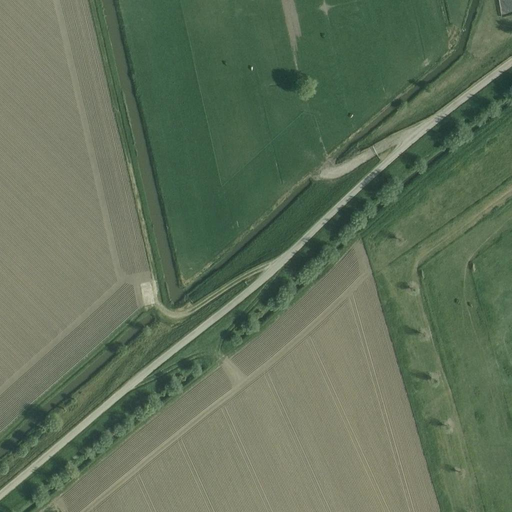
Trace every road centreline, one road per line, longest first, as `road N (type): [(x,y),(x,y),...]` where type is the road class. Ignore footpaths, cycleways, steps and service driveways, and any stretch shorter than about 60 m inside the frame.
road 1 (unclassified): [(0,495),(252,288),(431,122),(511,62)]
road 2 (track): [(88,0),(159,307)]
road 3 (track): [(159,307),(182,314),(280,262)]
